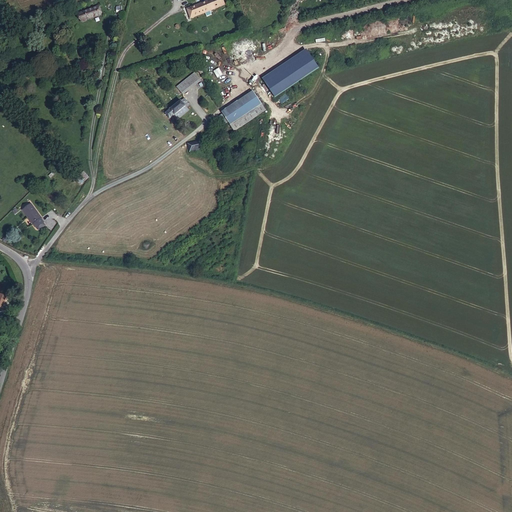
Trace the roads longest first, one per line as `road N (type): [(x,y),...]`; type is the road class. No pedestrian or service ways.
road 1 (track): [(25,270),(40,260),(207,279),(400,333),(511,379)]
road 2 (unknown): [(261,55),(271,36),(412,0)]
road 3 (tertiary): [(0,246),(25,270),(27,292),(0,380)]
